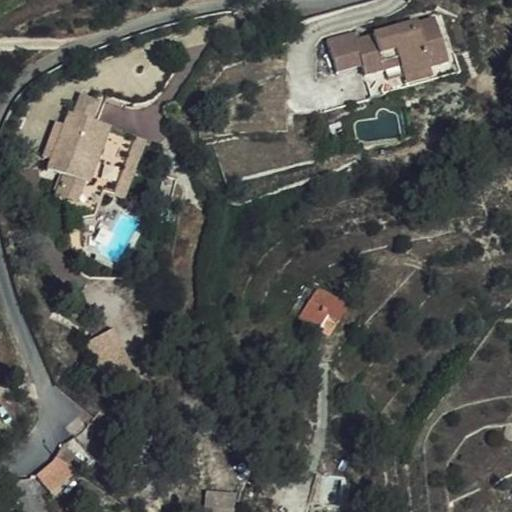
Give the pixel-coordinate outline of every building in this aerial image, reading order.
[(300,85),(309,119),(334,112),(336,123),(356,117),(351,101),(368,95),(373,112),(375,122),(401,115),(419,110),(406,64),(328,85),(326,78),(300,85)] [(368,95),(351,101),(356,117),(373,112),(368,95)] [(401,115),(375,122),(378,130),(404,123),(401,115)] [(89,169),(98,143),(74,134),(64,161),(60,160),(47,194),(40,192),(35,203),(43,206),(39,217),(55,223),(48,243),(59,247),(60,266),(71,266),(87,263),(95,239),(107,243),(129,183),(89,169)] [(47,170),(40,192),(47,194),(55,173),(47,170)] [(136,186),(129,183),(107,243),(114,245),(136,186)] [(156,222),(148,253),(161,256),(168,225),(156,222)] [(295,312),(337,329),(350,295),(308,279),(295,312)] [(307,324),(286,351),(313,370),(322,357),(318,354),(329,340),(307,324)] [(329,340),(318,354),(322,357),(331,364),(342,350),(329,340)] [(108,371),(88,381),(114,432),(133,421),(108,371)] [(58,449),(69,468),(88,458),(77,438),(58,449)] [(36,473),(51,493),(74,475),(59,456),(36,473)] [(207,490),(204,511),(233,511),(236,493),(207,490)] [(30,511),(60,511),(61,511),(40,498),(30,511)]
